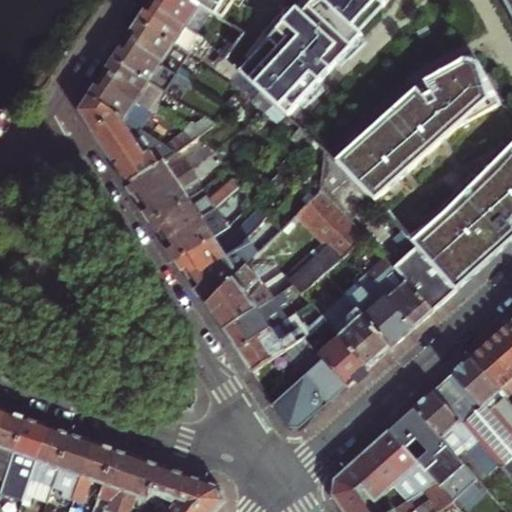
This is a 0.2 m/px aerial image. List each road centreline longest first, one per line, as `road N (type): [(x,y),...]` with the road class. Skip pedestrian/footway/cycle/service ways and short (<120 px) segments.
road 1 (residential): [(48,111),(260,457)]
road 2 (residential): [(511,286),(283,482)]
road 3 (residential): [(260,457),(0,378)]
road 4 (residential): [(48,111),(122,0)]
